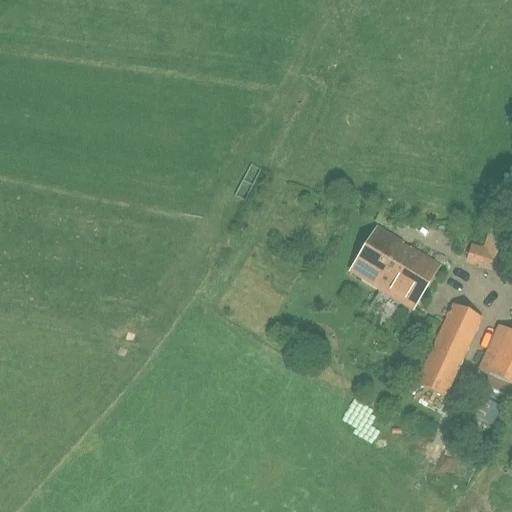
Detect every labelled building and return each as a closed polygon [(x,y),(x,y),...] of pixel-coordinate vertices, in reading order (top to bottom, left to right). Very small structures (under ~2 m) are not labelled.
[(494,220),(485,249),(471,245),(465,263),(510,276),(511,270),(511,256),(501,254),(509,225),(494,220)] [(439,265),(378,227),(352,270),(412,308),(439,265)] [(453,305),(416,383),(445,397),(482,318),(453,305)] [(511,333),(496,327),(477,370),(488,376),(482,389),(511,402),(511,333)] [(473,391),(464,414),(483,421),(492,397),(473,391)]
